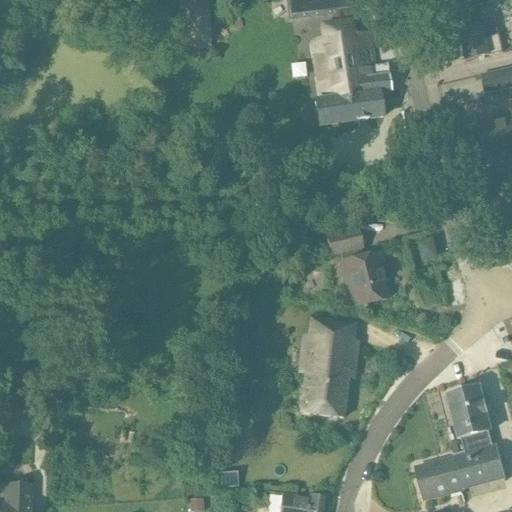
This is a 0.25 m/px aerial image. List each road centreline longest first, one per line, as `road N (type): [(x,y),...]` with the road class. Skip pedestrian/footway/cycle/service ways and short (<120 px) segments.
road 1 (unclassified): [(480,306),(396,0)]
road 2 (unclassified): [(346,511),(390,414),(480,306)]
